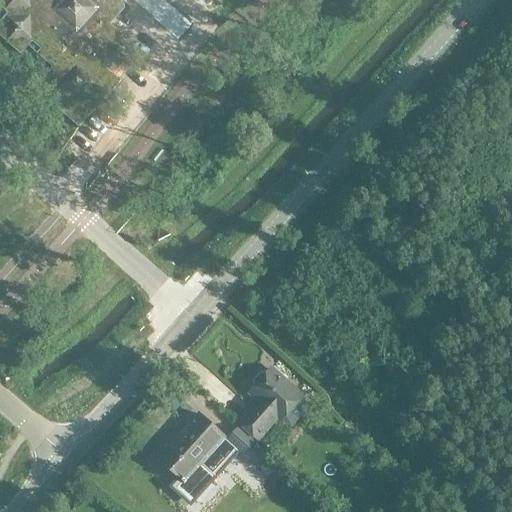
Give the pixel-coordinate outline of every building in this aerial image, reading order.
[(14,0),(4,0),(0,5),(0,34),(24,8),(14,0)] [(63,0),(57,0),(52,6),(59,13),(67,3),(63,0)] [(24,8),(0,34),(0,38),(13,50),(38,21),(24,8)] [(81,16),(73,25),(80,32),(88,23),(81,16)] [(38,21),(13,50),(27,63),(52,34),(38,21)] [(88,23),(80,32),(87,38),(96,29),(88,23)] [(52,34),(27,63),(41,75),(66,47),(52,34)] [(109,42),(101,51),(109,58),(117,49),(109,42)] [(66,47),(41,75),(55,88),(81,60),(66,47)] [(117,49),(109,58),(116,64),(124,55),(117,49)] [(81,60),(55,88),(69,101),(95,73),(81,60)] [(138,68),(130,77),(137,83),(146,74),(138,68)] [(95,73),(69,101),(84,114),(109,86),(95,73)] [(146,74),(137,83),(144,90),(153,81),(146,74)] [(109,86),(84,114),(98,127),(124,99),(109,86)] [(124,99),(98,127),(113,140),(138,112),(124,99)] [(271,370),(266,375),(264,373),(260,374),(253,382),(253,386),(255,388),(250,393),(260,401),(239,424),(259,442),(300,396),(271,370)] [(167,446),(156,459),(182,483),(177,488),(175,487),(174,488),(190,502),(215,475),(214,474),(212,476),(203,468),(200,465),(225,437),(199,415),(169,448),(167,446)] [(256,466),(266,454),(238,428),(227,440),(256,466)]
